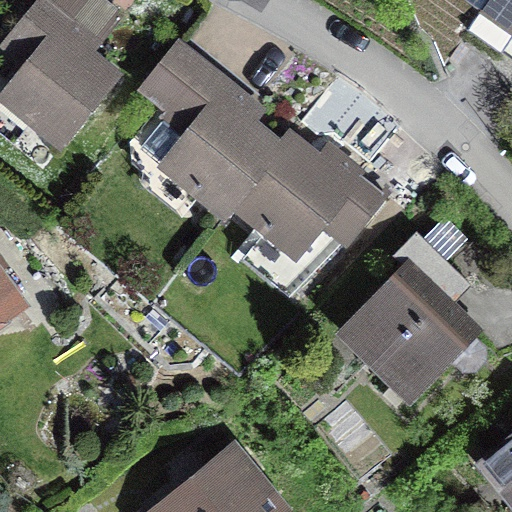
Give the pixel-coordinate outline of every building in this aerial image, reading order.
[(82,27),(49,0),(37,0),(0,45),(0,50),(23,69),(2,94),(66,146),(120,79),(72,40),(82,27)] [(511,0),(468,0),(482,9),(466,31),(501,55),(511,39),(511,0)] [(287,135),(281,143),(244,113),(237,107),(246,96),(179,41),(144,84),(172,107),(141,144),(226,214),(236,203),(297,253),(322,223),(346,242),(385,194),(347,164),(342,170),(337,176),(287,135)] [(402,269),(333,341),(409,413),(484,334),(454,306),(472,286),(417,234),(392,260),(402,269)] [(0,278),(0,319),(20,305),(0,278)] [(511,439),(486,462),(511,491),(511,439)] [(278,511),(282,509),(229,445),(148,511),(278,511)]
